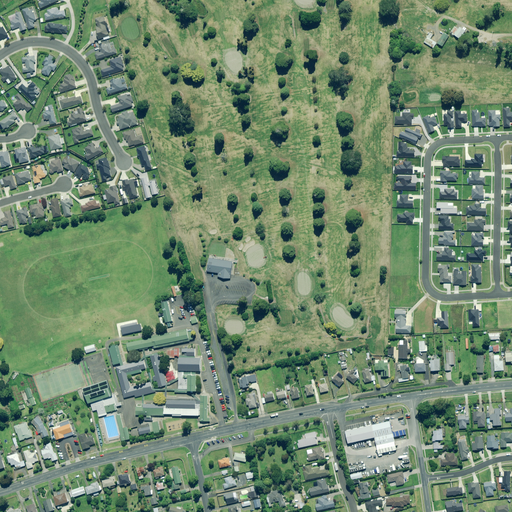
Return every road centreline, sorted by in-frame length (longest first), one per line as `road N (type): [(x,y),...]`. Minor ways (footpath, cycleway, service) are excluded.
road 1 (residential): [(496,137),(441,140),(424,167),(425,282),(445,297),(497,295)]
road 2 (secondary): [(0,492),(191,438)]
road 3 (residential): [(0,56),(49,43),(76,57),(123,161)]
road 4 (residential): [(496,137),(497,295)]
road 5 (secondary): [(191,438),(326,409)]
